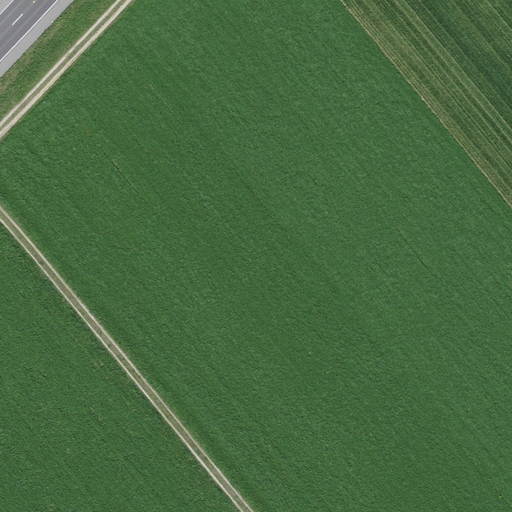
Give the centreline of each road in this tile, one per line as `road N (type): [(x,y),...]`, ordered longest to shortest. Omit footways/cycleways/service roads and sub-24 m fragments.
road 1 (track): [(0,213),(244,511)]
road 2 (track): [(117,0),(0,129)]
